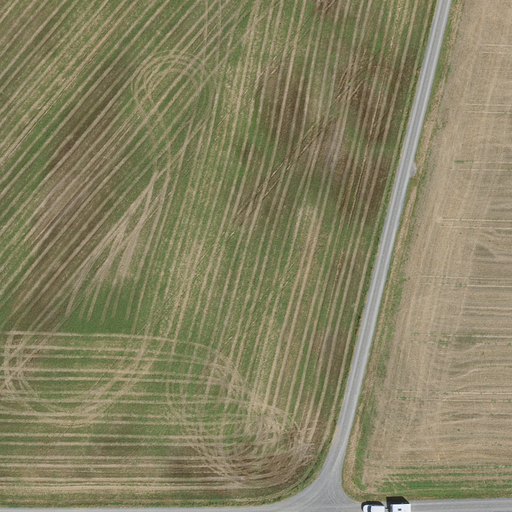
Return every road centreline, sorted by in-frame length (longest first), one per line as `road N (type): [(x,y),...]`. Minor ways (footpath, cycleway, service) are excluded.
road 1 (track): [(511,505),(322,505),(440,0)]
road 2 (residential): [(0,510),(322,505)]
